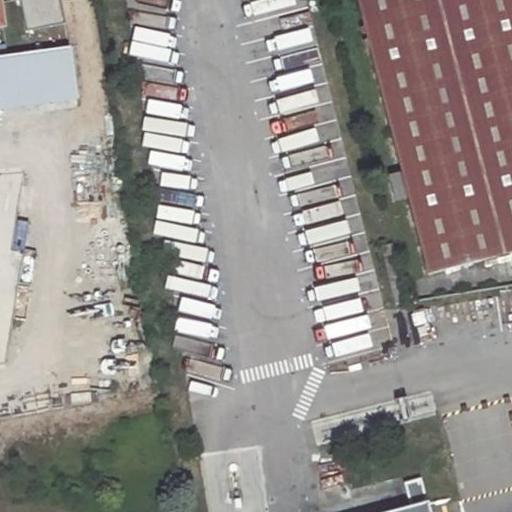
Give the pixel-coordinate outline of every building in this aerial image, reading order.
[(61,23),(56,0),(21,0),(28,30),(61,23)] [(511,0),(359,0),(403,173),(388,177),(395,204),(410,200),(428,276),(511,254),(511,0)] [(67,52),(0,61),(0,111),(74,102),(67,52)] [(422,476),(405,480),(412,504),(429,500),(422,476)] [(412,504),(384,511),(432,511),(429,500),(412,504)]
